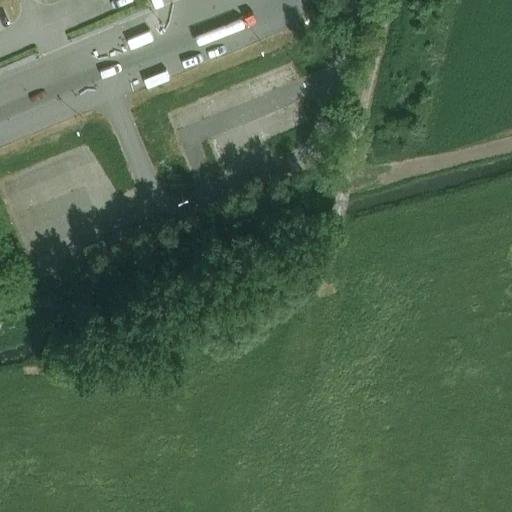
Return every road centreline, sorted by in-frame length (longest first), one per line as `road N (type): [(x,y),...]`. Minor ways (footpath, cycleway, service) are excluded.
road 1 (unclassified): [(108,86),(153,196),(168,210),(184,209),(284,169),(314,148),(359,0)]
road 2 (track): [(391,0),(317,298)]
road 3 (motorway): [(108,86),(307,0)]
